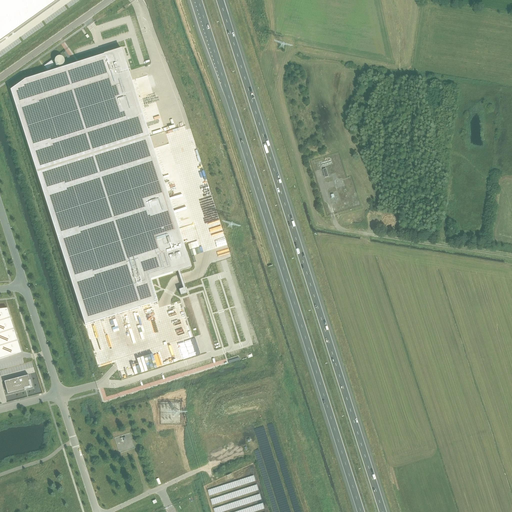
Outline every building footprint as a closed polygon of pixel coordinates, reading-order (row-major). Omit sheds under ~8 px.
[(0,0),(0,42),(59,0),(0,0)] [(25,80),(10,90),(85,325),(158,302),(151,280),(177,272),(183,288),(178,290),(180,296),(187,293),(185,288),(180,271),(191,267),(125,61),(124,57),(121,49),(25,80)] [(51,60),(44,66),(47,71),(55,65),(51,60)] [(7,308),(0,308),(0,358),(21,352),(7,308)] [(4,382),(7,394),(25,389),(24,388),(30,387),(28,381),(30,381),(28,375),(4,382)]
